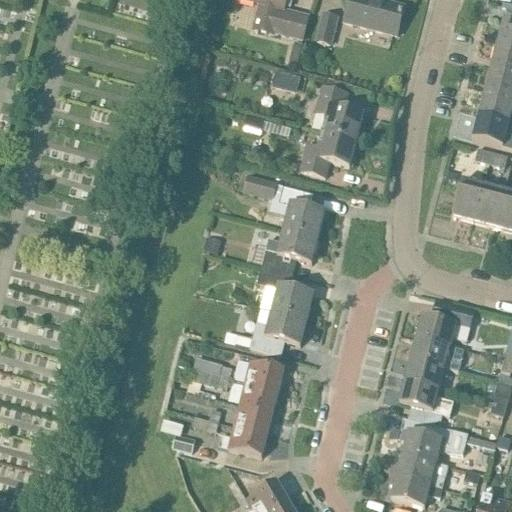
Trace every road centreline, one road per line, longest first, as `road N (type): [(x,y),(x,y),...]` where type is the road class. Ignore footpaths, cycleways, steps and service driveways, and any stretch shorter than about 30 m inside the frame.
road 1 (residential): [(341,511),(322,481),(368,292),(407,261)]
road 2 (residential): [(407,261),(417,112),(447,0)]
